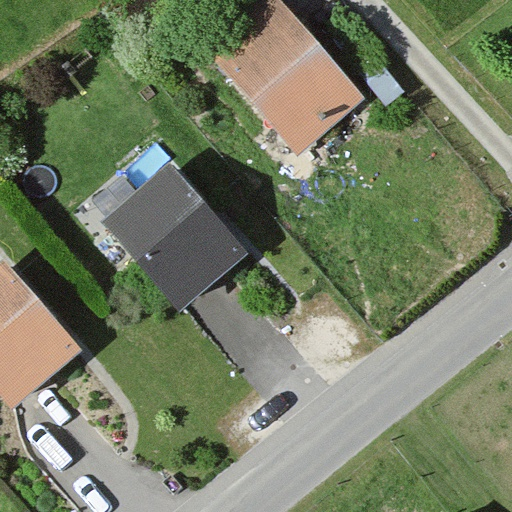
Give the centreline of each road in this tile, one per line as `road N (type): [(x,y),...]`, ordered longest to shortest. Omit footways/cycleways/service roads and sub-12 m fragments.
road 1 (tertiary): [(253,511),(511,299)]
road 2 (track): [(367,0),(511,155)]
